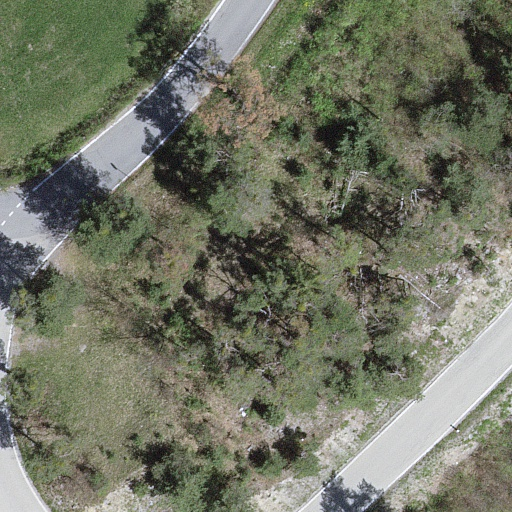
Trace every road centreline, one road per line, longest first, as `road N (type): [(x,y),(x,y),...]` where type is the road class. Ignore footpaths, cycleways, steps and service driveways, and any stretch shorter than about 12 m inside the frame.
road 1 (unclassified): [(0,225),(194,78),(247,0)]
road 2 (unclassified): [(511,327),(359,491),(319,511)]
